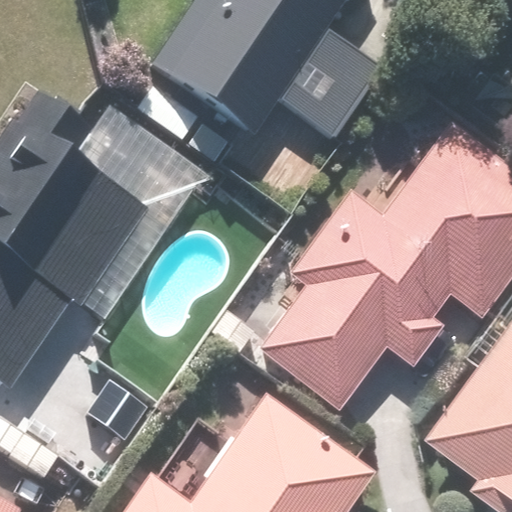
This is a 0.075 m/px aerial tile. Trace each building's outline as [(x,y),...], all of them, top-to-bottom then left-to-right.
[(170,72),(140,110),(182,141),(205,110),(248,142),(275,105),(333,148),(390,70),(336,29),(357,0),(197,0),(154,60),(170,72)] [(39,93),(0,147),(0,383),(17,396),(84,302),(124,330),(225,188),(105,103),(88,127),(39,93)] [(260,355),(342,414),(387,352),(416,373),(449,327),(438,319),(453,298),(484,320),(511,280),(511,165),(451,121),(382,216),(351,194),(290,280),(306,291),(260,355)] [(511,511),(511,337),(438,441),(486,475),(476,489),(509,511),(511,511)] [(156,480),(151,477),(127,511),(355,511),(380,474),(267,403),(242,443),(199,416),(156,480)] [(0,511),(20,511),(23,506),(0,495),(0,511)]
